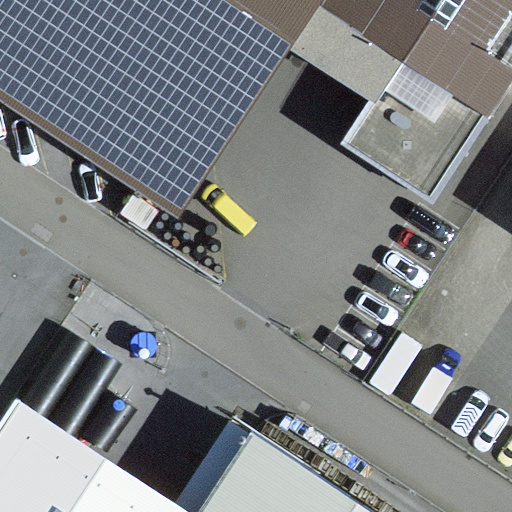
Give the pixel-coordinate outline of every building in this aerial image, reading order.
[(0,0),(0,99),(138,190),(263,0),(0,0)] [(399,58),(319,6),(323,0),(263,0),(138,190),(180,217),(294,44),(374,96),(399,58)] [(342,144),(432,203),(511,81),(511,0),(323,0),(319,6),(399,58),(374,96),(342,144)] [(154,511),(199,511),(251,435),(219,414),(154,511)] [(373,511),(252,432),(251,435),(199,511),(373,511)]
